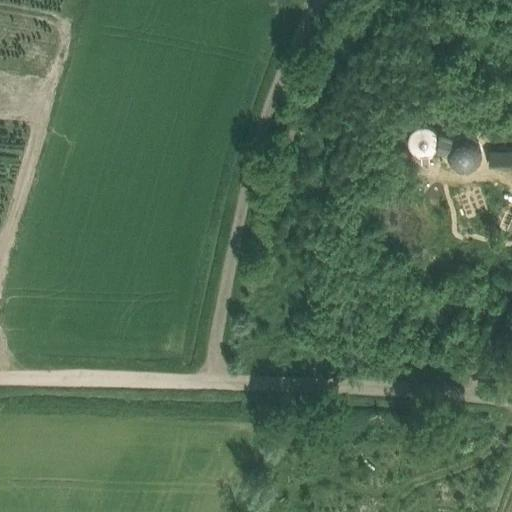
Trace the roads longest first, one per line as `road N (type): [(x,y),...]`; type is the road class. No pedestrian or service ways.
road 1 (track): [(324,0),(273,129),(210,385)]
road 2 (track): [(511,404),(210,385)]
road 3 (track): [(210,385),(0,378)]
